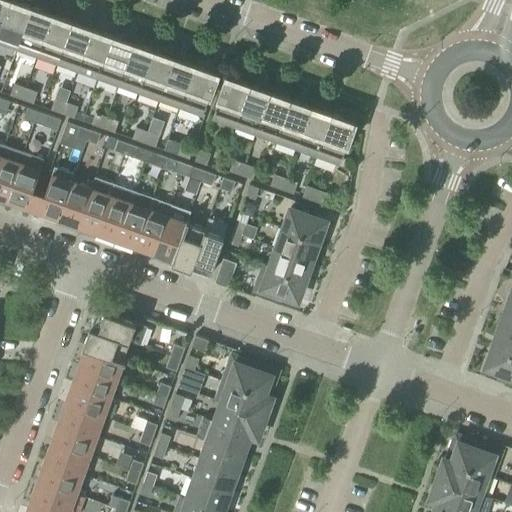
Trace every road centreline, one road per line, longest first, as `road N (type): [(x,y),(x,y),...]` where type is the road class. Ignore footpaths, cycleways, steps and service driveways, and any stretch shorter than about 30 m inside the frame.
road 1 (residential): [(0,496),(91,262)]
road 2 (residential): [(317,344),(362,223),(378,108)]
road 3 (residential): [(317,344),(91,262)]
road 4 (residential): [(203,0),(429,78)]
road 5 (residential): [(381,366),(457,141)]
road 6 (residential): [(440,387),(484,263),(511,221)]
road 7 (residential): [(329,511),(381,366)]
